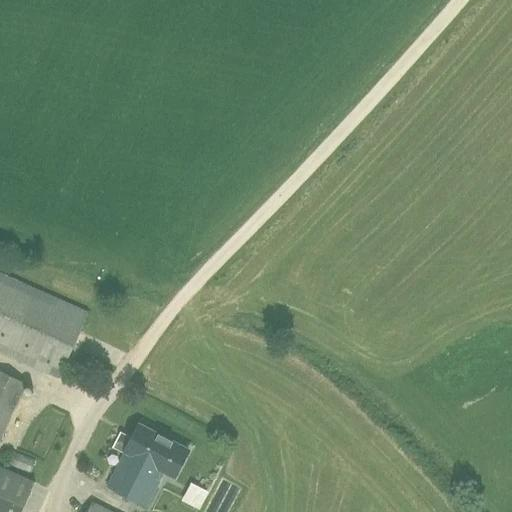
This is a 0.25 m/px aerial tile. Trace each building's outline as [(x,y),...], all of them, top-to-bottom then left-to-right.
[(88,314),(0,274),(0,351),(59,378),(88,314)] [(0,437),(26,384),(0,371),(0,437)] [(108,487),(146,506),(164,472),(175,478),(189,450),(139,424),(133,437),(121,431),(113,446),(125,452),(108,487)] [(9,464),(26,470),(30,459),(14,453),(9,464)] [(20,511),(35,483),(0,466),(0,511),(20,511)] [(109,511),(91,502),(86,511),(109,511)]
